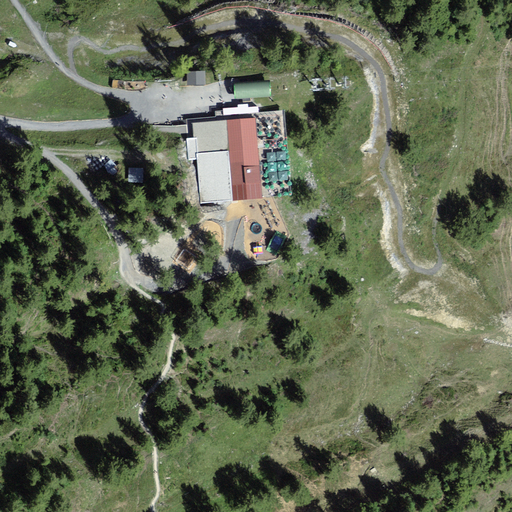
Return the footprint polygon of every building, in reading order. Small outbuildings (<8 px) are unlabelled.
[(198,73),(183,73),(183,86),(199,85),(198,73)] [(264,96),(263,80),(227,83),(229,99),(264,96)] [(311,97),(339,93),(337,81),(309,86),(311,97)] [(249,120),(190,124),(192,155),(225,153),(227,193),(240,192),(242,229),(256,228),(254,192),(249,120)] [(176,160),(168,163),(172,171),(179,168),(176,160)] [(141,170),(128,170),(128,182),(140,182),(141,170)]
